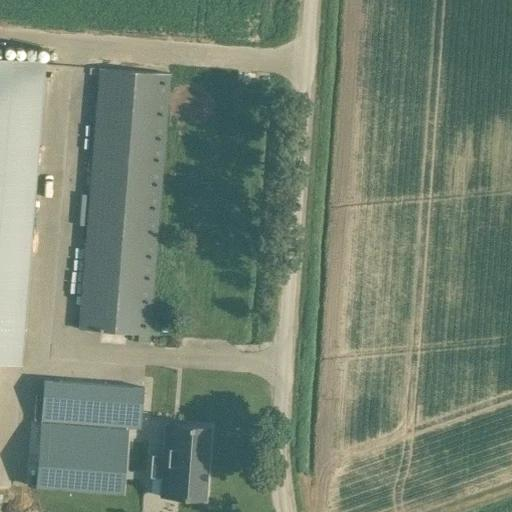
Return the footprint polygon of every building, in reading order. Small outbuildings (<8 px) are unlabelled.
[(0,60),(0,176),(9,61),(0,60)] [(95,66),(81,327),(153,331),(166,70),(95,66)] [(140,429),(144,385),(44,377),(40,422),(126,427),(140,429)] [(126,427),(40,422),(35,487),(105,492),(107,464),(123,466),(126,427)] [(166,424),(166,425),(164,457),(154,456),(153,475),(163,475),(161,495),(205,499),(210,427),(166,424)]
